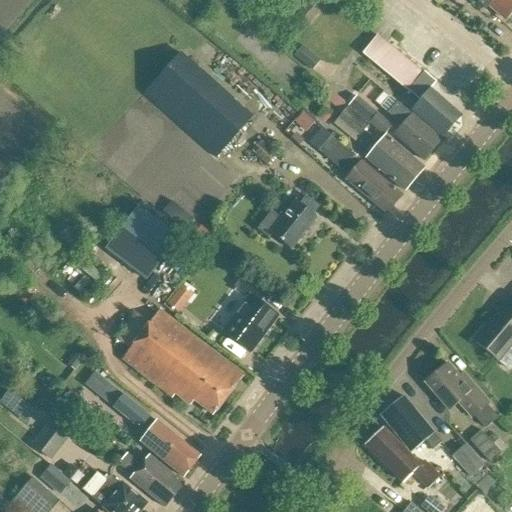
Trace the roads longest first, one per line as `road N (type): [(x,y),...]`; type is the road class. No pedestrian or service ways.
road 1 (tertiary): [(189,511),(502,105)]
road 2 (unclassified): [(315,511),(394,378),(511,240)]
road 3 (residential): [(502,105),(389,0)]
